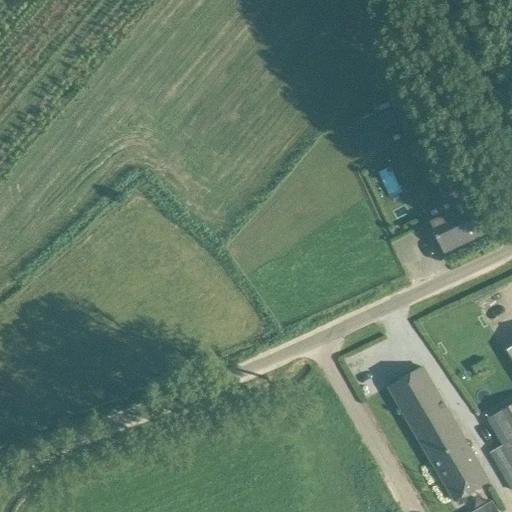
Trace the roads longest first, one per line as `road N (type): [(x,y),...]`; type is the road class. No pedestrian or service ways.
road 1 (unclassified): [(0,479),(511,245)]
road 2 (track): [(511,234),(389,0)]
